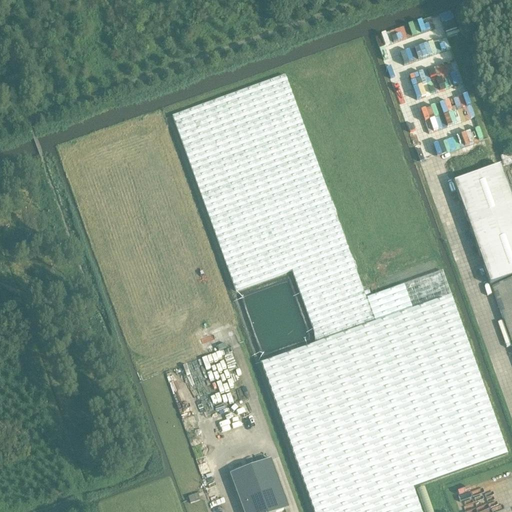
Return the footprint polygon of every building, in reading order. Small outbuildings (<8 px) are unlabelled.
[(261,364),(313,511),(419,511),(412,489),(506,455),(441,272),(365,299),(285,77),(172,118),(235,293),(292,272),(314,339),(315,345),(261,364)] [(511,200),(500,167),(453,184),(490,287),(511,278),(511,200)] [(511,282),(492,290),(511,345),(511,282)] [(271,460),(229,475),(242,511),(280,511),(288,509),(271,460)] [(188,498),(190,505),(200,501),(198,494),(188,498)]
